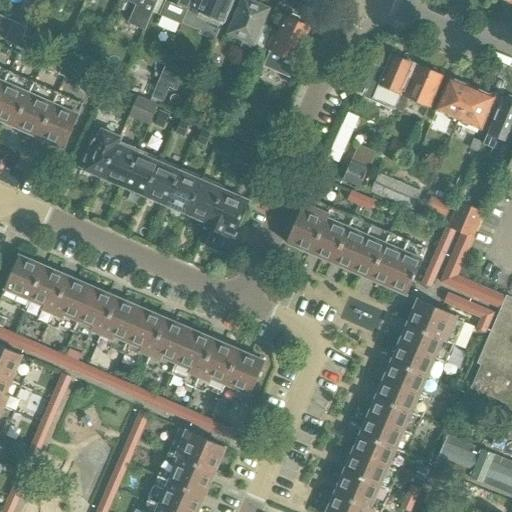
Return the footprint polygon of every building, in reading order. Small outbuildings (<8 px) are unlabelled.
[(153,12),(157,0),(123,0),(136,5),(128,23),(144,31),(153,12)] [(168,0),(174,2),(172,8),(186,14),(191,0),(168,0)] [(204,0),(197,16),(221,26),(231,0),(204,0)] [(243,0),(230,32),(245,38),(242,46),(254,51),(257,44),(258,45),(263,33),(259,32),(269,8),(248,0),(243,0)] [(0,39),(19,49),(28,29),(0,15),(0,39)] [(286,16),(266,63),(291,74),(312,27),(300,22),(300,18),(293,15),(290,18),(287,17),(286,16)] [(378,84),(402,94),(415,63),(391,53),(385,69),(378,84)] [(152,98),(163,103),(168,90),(174,92),(183,70),(166,63),(152,98)] [(407,96),(429,106),(442,74),(420,65),(407,96)] [(0,120),(64,149),(84,103),(0,66),(0,120)] [(129,73),(123,88),(150,99),(156,84),(129,73)] [(450,79),(437,110),(459,119),(472,87),(450,79)] [(107,84),(96,109),(108,115),(119,90),(107,84)] [(482,128),(494,97),(472,87),(459,119),(482,128)] [(140,97),(138,96),(129,118),(149,126),(158,104),(151,102),(140,97)] [(483,145),(494,149),(491,156),(504,161),(511,141),(510,140),(511,134),(511,101),(503,98),(489,133),(488,133),(483,145)] [(248,113),(238,108),(227,134),(264,150),(270,136),(243,125),(248,113)] [(160,110),(154,125),(163,129),(170,114),(160,110)] [(182,120),(175,134),(184,138),(191,123),(182,120)] [(81,168),(102,177),(103,177),(119,141),(120,139),(98,129),(81,168)] [(202,129),(197,143),(205,146),(211,133),(202,129)] [(225,138),(218,152),(227,156),(233,142),(225,138)] [(103,177),(102,177),(125,187),(141,151),(119,141),(103,177)] [(261,154),(242,146),(236,158),(256,167),(261,154)] [(358,146),(352,161),(369,169),(375,153),(358,146)] [(146,196),(162,160),(141,151),(125,187),(146,196)] [(167,205),(183,169),(162,160),(146,196),(167,205)] [(343,179),(361,186),(368,169),(350,162),(343,179)] [(188,214),(203,178),(183,169),(167,205),(188,214)] [(392,203),(401,183),(378,173),(369,194),(392,203)] [(224,187),(203,178),(188,214),(208,223),(222,192),(224,187)] [(401,183),(392,203),(413,212),(422,191),(401,183)] [(351,191),(347,199),(359,204),(363,196),(351,191)] [(205,229),(213,232),(209,242),(225,249),(232,233),(237,235),(250,204),(222,192),(208,223),(205,229)] [(363,196),(359,204),(372,209),(375,201),(363,196)] [(458,202),(448,226),(456,230),(462,232),(474,237),(484,213),(458,202)] [(311,254),(326,219),(328,215),(304,204),(287,243),(311,254)] [(326,219),(311,254),(333,263),(354,216),(331,206),(328,215),(326,219)] [(354,216),(333,263),(370,279),(391,232),(354,216)] [(447,226),(422,284),(431,288),(456,230),(448,226),(447,226)] [(391,232),(370,279),(397,291),(407,296),(422,261),(428,248),(391,232)] [(462,232),(441,282),(502,308),(508,296),(478,283),(459,275),(470,250),(475,238),(474,237),(462,232)] [(1,300),(26,310),(45,267),(20,256),(1,300)] [(60,325),(75,332),(94,288),(45,267),(26,310),(39,316),(37,320),(59,329),(60,325)] [(94,288),(75,332),(89,338),(87,342),(107,351),(109,347),(124,353),(143,310),(94,288)] [(449,292),(445,301),(482,317),(478,327),(487,331),(495,311),(449,292)] [(418,301),(405,332),(451,352),(464,321),(418,301)] [(192,331),(143,310),(124,353),(138,359),(136,363),(156,372),(158,368),(173,374),(192,331)] [(2,328),(0,332),(0,339),(10,343),(14,333),(2,328)] [(206,389),(222,396),(240,352),(192,331),(173,374),(186,380),(184,384),(205,393),(206,389)] [(405,332),(392,363),(437,383),(451,352),(405,332)] [(14,333),(10,343),(22,349),(26,339),(14,333)] [(22,349),(34,354),(38,344),(26,339),(22,349)] [(46,359),(51,349),(38,344),(34,354),(46,359)] [(33,361),(0,347),(0,376),(22,386),(33,361)] [(59,364),(63,354),(51,349),(46,359),(59,364)] [(240,352),(222,396),(246,406),(265,363),(240,352)] [(75,360),(63,354),(59,364),(71,370),(75,360)] [(87,365),(75,360),(71,370),(83,375),(87,365)] [(392,363),(378,394),(424,414),(437,383),(392,363)] [(95,380),(100,370),(87,365),(83,375),(95,380)] [(95,380),(108,385),(112,375),(100,370),(95,380)] [(71,377),(61,373),(56,385),(66,390),(71,377)] [(112,375),(108,385),(120,391),(124,381),(112,375)] [(0,435),(1,436),(8,419),(12,421),(20,401),(16,400),(22,386),(0,376),(0,435)] [(132,396),(136,386),(124,381),(120,391),(132,396)] [(50,398),(60,402),(66,390),(56,385),(50,398)] [(149,391),(136,386),(132,396),(144,401),(149,391)] [(161,396),(149,391),(144,401),(157,406),(161,396)] [(378,394),(365,425),(411,445),(424,414),(378,394)] [(173,402),(161,396),(157,406),(169,412),(173,402)] [(50,398),(45,410),(55,414),(60,402),(50,398)] [(173,402),(169,412),(181,417),(185,407),(173,402)] [(193,422),(198,412),(185,407),(181,417),(193,422)] [(55,414),(45,410),(40,422),(50,426),(55,414)] [(135,423),(145,427),(150,416),(140,411),(135,423)] [(206,427),(210,417),(198,412),(193,422),(206,427)] [(222,423),(210,417),(206,427),(218,433),(222,423)] [(40,422),(35,434),(45,438),(50,426),(40,422)] [(140,439),(145,427),(135,423),(130,435),(140,439)] [(222,423),(218,433),(230,438),(234,428),(222,423)] [(508,428),(498,449),(511,454),(511,428),(499,423),(499,424),(508,428)] [(365,425),(352,456),(397,476),(411,445),(365,425)] [(216,474),(227,450),(179,429),(169,454),(180,459),(216,474)] [(45,438),(35,434),(29,446),(39,451),(45,438)] [(511,461),(494,454),(495,454),(483,449),(448,434),(436,462),(437,462),(472,477),(483,482),(484,482),(511,493),(511,461)] [(125,447),(135,451),(140,439),(130,435),(125,447)] [(24,459),(34,463),(39,451),(29,446),(24,459)] [(129,464),(135,451),(125,447),(120,459),(129,464)] [(207,494),(216,474),(180,459),(169,454),(160,473),(207,494)] [(352,456),(338,487),(384,507),(397,476),(352,456)] [(19,471),(29,475),(34,463),(24,459),(19,471)] [(120,459),(114,472),(124,476),(129,464),(120,459)] [(23,487),(29,475),(19,471),(14,483),(23,487)] [(109,484),(119,488),(124,476),(114,472),(109,484)] [(160,473),(150,496),(187,511),(199,511),(207,494),(160,473)] [(434,478),(428,490),(442,496),(447,483),(434,478)] [(8,495),(18,500),(23,487),(14,483),(8,495)] [(104,496),(114,500),(119,488),(109,484),(104,496)] [(412,485),(407,496),(416,500),(421,488),(412,485)] [(338,487),(327,511),(381,511),(384,507),(338,487)] [(428,490),(423,503),(436,508),(442,496),(428,490)] [(13,511),(18,500),(8,495),(3,508),(13,511)] [(108,511),(114,500),(104,496),(98,508),(106,511),(108,511)] [(187,511),(150,496),(143,511),(187,511)] [(407,496),(402,508),(410,511),(411,511),(416,500),(407,496)]
